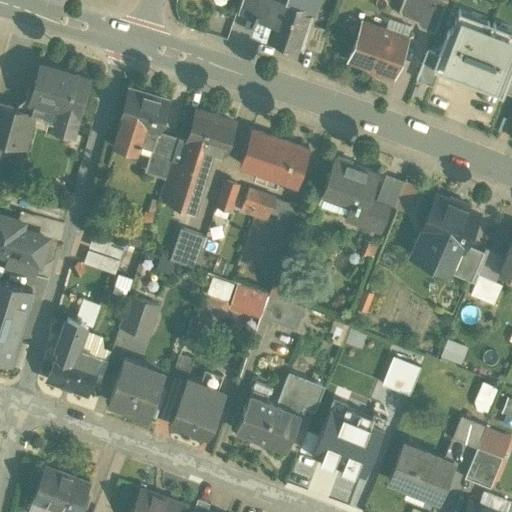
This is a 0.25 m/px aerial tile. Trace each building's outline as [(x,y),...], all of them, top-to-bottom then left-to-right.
[(245,0),(241,13),(254,17),(254,19),(256,19),(262,21),(258,31),(265,34),(264,37),(300,48),(302,44),(309,22),(314,7),(311,7),(313,0),(245,0)] [(428,0),(402,0),(399,10),(401,15),(416,21),(419,26),(428,0)] [(428,0),(419,26),(435,32),(446,0),(428,0)] [(511,38),(455,17),(450,29),(448,28),(433,68),(462,79),(466,70),(476,74),(473,83),(502,94),(511,68),(511,38)] [(327,28),(309,22),(302,44),(320,51),(327,28)] [(408,37),(366,22),(361,37),(354,40),(348,58),(369,65),(370,68),(381,72),(384,71),(394,75),(408,37)] [(89,76),(41,62),(30,99),(36,101),(33,112),(34,112),(57,119),(55,127),(73,132),(89,76)] [(168,100),(130,88),(120,119),(122,119),(114,144),(136,151),(139,142),(140,143),(142,141),(153,145),(158,130),(168,100)] [(0,102),(0,139),(24,147),(34,112),(33,112),(0,102)] [(234,121),(197,109),(187,139),(209,146),(225,151),(234,121)] [(281,137),(253,127),(240,163),(258,169),(255,178),(265,182),(281,137)] [(178,136),(158,130),(153,145),(149,159),(161,163),(157,175),(165,178),(178,136)] [(187,139),(178,136),(165,178),(159,199),(192,210),(204,169),(202,168),(209,146),(187,139)] [(309,147),(281,137),(265,182),(276,186),(280,176),(297,183),(309,147)] [(380,172),(335,156),(321,192),(323,192),(324,190),(356,202),(354,208),(355,208),(351,220),(350,220),(349,221),(381,233),(391,205),(371,197),(380,172)] [(240,184),(225,179),(216,203),(231,209),(240,184)] [(418,185),(406,180),(398,200),(410,205),(418,185)] [(262,191),(249,187),(244,202),(257,206),(262,191)] [(275,195),(262,191),(257,206),(270,211),(275,195)] [(286,199),(275,195),(270,211),(278,214),(274,224),(291,230),(299,205),(286,199)] [(436,195),(420,230),(427,233),(419,252),(450,266),(458,247),(463,249),(479,213),(436,195)] [(410,205),(398,200),(395,206),(408,211),(410,205)] [(0,214),(0,251),(38,262),(46,234),(22,227),(24,221),(0,214)] [(511,237),(505,255),(506,255),(502,266),(511,270),(511,237)] [(483,252),(470,246),(457,275),(471,281),(483,252)] [(503,283),(479,273),(470,294),(494,304),(503,283)] [(0,276),(0,354),(12,358),(34,287),(0,276)] [(269,292),(238,282),(230,305),(261,316),(269,292)] [(372,293),(365,290),(358,307),(365,310),(372,293)] [(305,306),(269,292),(261,316),(296,329),(305,306)] [(158,304),(132,294),(121,325),(147,335),(158,304)] [(86,323),(67,316),(56,348),(57,349),(47,378),(87,392),(93,376),(100,379),(107,358),(77,348),(86,323)] [(113,328),(99,324),(93,341),(107,345),(113,328)] [(184,336),(179,353),(178,353),(176,359),(172,373),(172,374),(187,378),(187,377),(188,377),(199,341),(184,336)] [(393,354),(382,382),(410,393),(421,365),(393,354)] [(176,359),(164,356),(160,369),(172,373),(176,359)] [(123,364),(109,400),(148,414),(159,383),(135,375),(137,369),(123,364)] [(194,396),(182,392),(170,423),(207,437),(224,391),(218,388),(223,374),(205,367),(194,396)] [(276,401),(250,391),(235,428),(281,446),(286,433),(291,435),(303,406),(315,410),(325,384),(289,370),(276,401)] [(388,415),(332,391),(307,450),(363,474),(388,415)] [(486,424),(461,414),(452,436),(477,447),(477,446),(486,424)] [(454,461),(403,441),(388,478),(407,485),(409,479),(440,492),(438,497),(439,498),(454,461)] [(502,456),(477,446),(477,447),(465,476),(490,486),(502,456)] [(77,511),(89,482),(45,465),(32,498),(68,511),(77,511)] [(176,511),(181,502),(140,486),(129,511),(176,511)] [(197,497),(191,511),(206,511),(207,511),(206,511),(210,502),(197,497)] [(499,511),(469,500),(464,511),(499,511)]
